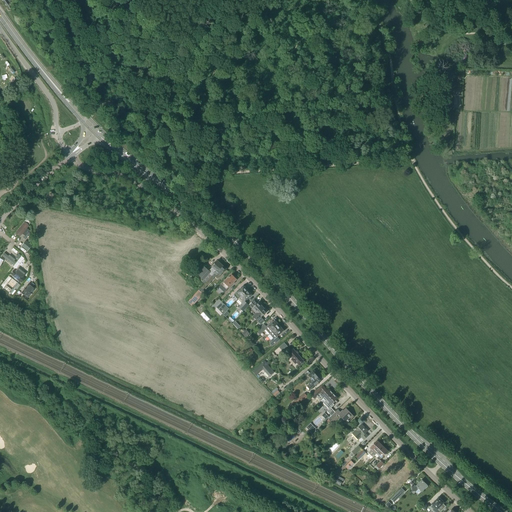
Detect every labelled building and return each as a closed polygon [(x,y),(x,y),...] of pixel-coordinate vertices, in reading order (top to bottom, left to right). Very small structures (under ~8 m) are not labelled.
[(24,223),(16,233),(20,236),(24,231),(26,233),(30,230),(27,227),(28,226),(24,223)] [(22,246),(28,251),(32,246),(26,241),(22,246)] [(9,255),(9,256),(8,256),(4,253),(1,256),(13,265),(15,262),(14,261),(15,260),(9,255)] [(202,282),(205,284),(207,282),(222,265),(220,264),(220,263),(218,261),(218,262),(217,261),(214,265),(213,264),(212,266),(212,267),(212,268),(210,270),(211,270),(210,272),(202,265),(194,274),(198,278),(199,276),(204,280),(202,282)] [(222,265),(207,282),(209,284),(214,278),(216,276),(218,278),(221,275),(226,269),(226,268),(224,266),(224,267),(222,265)] [(9,275),(21,284),(25,279),(23,278),(26,274),(18,268),(15,271),(13,270),(9,275)] [(225,291),(237,279),(232,275),(229,277),(228,277),(229,278),(219,287),(223,292),(224,291),(225,291)] [(4,288),(12,278),(9,276),(1,285),(4,288)] [(17,289),(20,285),(12,278),(6,285),(11,289),(13,286),(17,289)] [(21,293),(27,297),(34,288),(28,283),(21,293)] [(241,296),(248,291),(247,290),(248,290),(246,288),(245,288),(244,286),(236,293),(234,295),(238,299),(241,296)] [(202,294),(198,291),(188,302),(192,306),(202,294)] [(248,291),(241,296),(238,299),(242,303),(239,306),(236,311),(240,314),(243,312),(242,311),(248,306),(244,302),(252,295),(250,293),(250,292),(249,291),(248,291)] [(216,311),(218,309),(216,307),(221,302),(219,299),(212,306),(216,311)] [(253,312),(255,314),(263,307),(261,305),(259,303),(258,303),(257,303),(254,300),(249,304),(255,311),(253,312)] [(263,307),(255,314),(253,316),(261,325),(264,322),(261,318),(267,312),(267,311),(265,309),(265,310),(263,307)] [(201,315),(208,322),(211,319),(204,311),(201,315)] [(270,330),(272,332),(280,326),(277,323),(275,321),(273,323),(272,322),(269,324),(270,325),(267,328),(269,330),(270,330)] [(267,328),(264,324),(258,331),(260,334),(263,331),(263,332),(267,328)] [(272,332),(270,334),(273,338),(271,341),(270,341),(270,342),(270,343),(270,344),(272,347),(279,341),(276,337),(283,331),(281,329),(282,328),(280,326),(272,332)] [(304,362),(293,349),(288,353),(293,358),(291,360),(295,364),(297,363),(299,366),(304,362)] [(256,375),(258,374),(263,369),(269,377),(274,373),(264,362),(253,372),(256,375)] [(313,372),(310,374),(308,372),(307,373),(312,379),(309,381),(311,383),(307,386),(310,389),(314,385),(315,386),(318,383),(318,382),(320,380),(318,378),(319,377),(316,374),(315,374),(313,372)] [(324,398),(326,400),(333,394),(329,389),(327,391),(322,386),(317,390),(308,398),(310,400),(310,399),(311,400),(313,397),(315,399),(319,395),(323,398),(324,398)] [(273,394),(276,398),(277,399),(281,394),(278,390),(273,394)] [(333,394),(326,400),(329,403),(328,404),(330,406),(332,403),(337,399),(333,394)] [(288,407),(291,410),(298,404),(296,401),(288,407)] [(328,419),(330,421),(332,424),(338,418),(339,417),(342,417),(342,418),(342,419),(345,422),(346,422),(347,423),(348,421),(348,422),(349,421),(353,416),(346,409),(344,411),(342,411),(339,414),(336,411),(328,419)] [(316,429),(311,423),(306,428),(313,435),(316,431),(315,430),(316,429)] [(355,431),(358,434),(355,437),(361,442),(367,436),(365,434),(368,431),(362,425),(355,431)] [(374,456),(375,456),(383,447),(377,441),(370,448),(371,449),(367,453),(370,455),(371,453),(374,456)] [(358,446),(352,453),(349,456),(352,458),(354,455),(355,455),(361,449),(358,446)] [(383,447),(375,456),(379,460),(388,451),(383,447)] [(356,457),(359,459),(365,453),(363,450),(356,457)] [(381,461),(377,466),(375,468),(377,470),(384,464),(381,461)] [(333,482),(340,486),(342,482),(335,478),(333,482)] [(422,481),(416,486),(412,486),(412,492),(415,491),(416,493),(420,490),(422,491),(427,486),(422,481)] [(399,489),(392,497),(395,500),(402,493),(399,489)] [(435,507),(437,509),(438,509),(441,507),(440,506),(441,506),(440,506),(443,503),(443,502),(444,502),(441,499),(440,500),(439,498),(436,500),(434,502),(431,506),(434,508),(434,507),(435,507)]
